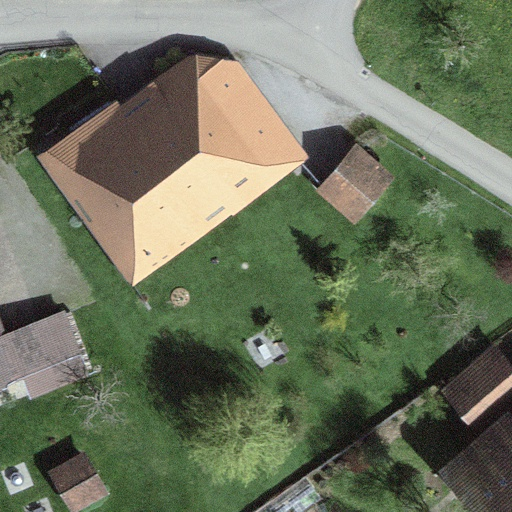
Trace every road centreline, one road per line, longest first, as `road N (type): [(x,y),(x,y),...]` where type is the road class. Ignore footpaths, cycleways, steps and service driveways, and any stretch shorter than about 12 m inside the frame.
road 1 (unclassified): [(0,20),(186,18),(286,39)]
road 2 (unclassified): [(286,39),(511,180)]
